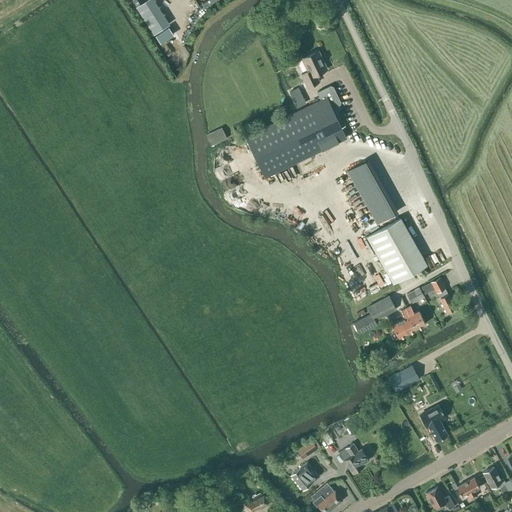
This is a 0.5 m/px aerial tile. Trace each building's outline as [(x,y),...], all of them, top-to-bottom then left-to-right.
[(176,30),(157,0),(139,0),(137,2),(160,40),(176,30)] [(319,82),(315,75),(326,69),(317,50),(302,58),(308,71),(301,74),(307,87),(319,82)] [(321,99),(245,136),(264,177),(346,138),(333,111),(335,111),(335,109),(334,106),(339,104),(339,102),(332,87),(330,86),(317,92),(321,99)] [(295,97),(293,98),(294,102),(296,104),(303,101),(302,98),(300,95),(298,96),(295,97)] [(226,138),(221,127),(206,134),(211,145),(226,138)] [(347,171),(376,223),(396,212),(367,159),(347,171)] [(400,217),(366,236),(392,283),(427,264),(400,217)] [(439,298),(447,312),(455,308),(448,294),(447,294),(445,288),(439,277),(421,287),(424,294),(434,289),(439,298)] [(406,293),(411,303),(424,296),(419,287),(406,293)] [(376,324),(374,320),(396,309),(389,296),(367,307),(370,313),(353,322),(359,333),(376,324)] [(413,313),(410,306),(406,308),(416,328),(425,323),(418,310),(413,313)] [(406,333),(416,328),(406,308),(401,310),(404,317),(399,320),(400,320),(391,324),(398,337),(406,333)] [(412,364),(388,375),(395,389),(418,377),(412,364)] [(456,385),(453,387),(456,392),(461,389),(458,384),(457,384),(456,385)] [(438,405),(420,415),(426,426),(428,425),(428,426),(436,440),(447,434),(439,419),(444,416),(438,405)] [(412,421),(418,432),(424,428),(418,418),(420,417),(414,406),(406,410),(412,421)] [(347,425),(344,427),(350,436),(357,431),(351,422),(349,423),(347,425)] [(326,430),(331,439),(342,433),(337,424),(326,430)] [(322,434),(327,444),(331,442),(328,437),(326,433),(322,434)] [(296,449),(302,458),(317,448),(311,439),(296,449)] [(368,460),(361,449),(358,451),(353,443),(339,452),(352,473),(363,466),(362,464),(368,460)] [(291,475),(302,489),(318,476),(307,462),(291,475)] [(493,466),(483,472),(491,487),(492,486),(494,485),(498,483),(499,485),(500,487),(499,488),(502,493),(507,490),(511,496),(511,495),(511,483),(510,479),(505,482),(503,478),(500,479),(496,471),(493,466)] [(477,496),(474,490),(479,487),(474,477),(456,486),(462,497),(467,494),(470,499),(477,496)] [(321,486),(310,495),(314,500),(312,501),(321,511),(327,511),(342,500),(331,486),(330,487),(328,484),(323,488),(321,486)] [(445,502),(449,509),(454,506),(449,495),(443,498),(437,486),(425,492),(434,508),(445,502)] [(480,489),(478,490),(482,496),(487,493),(484,487),(482,488),(480,489)] [(264,495),(244,505),(247,511),(252,511),(268,504),(267,502),(264,497),(264,496),(264,495)] [(382,509),(375,511),(396,511),(391,501),(390,501),(387,506),(385,507),(382,509)] [(501,503),(497,505),(500,510),(507,506),(504,501),(503,502),(501,503)]
